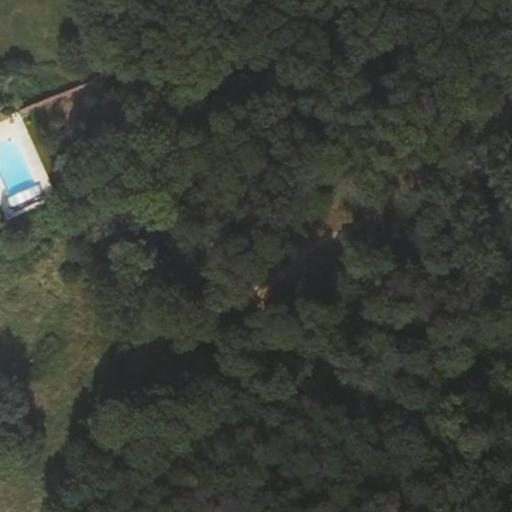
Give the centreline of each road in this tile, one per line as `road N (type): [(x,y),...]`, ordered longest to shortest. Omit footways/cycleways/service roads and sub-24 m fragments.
road 1 (track): [(252,0),(222,52),(214,233),(195,231)]
road 2 (track): [(195,231),(167,213),(140,150),(101,0)]
